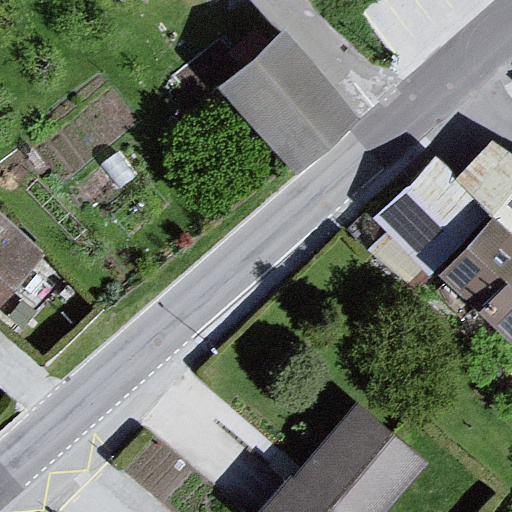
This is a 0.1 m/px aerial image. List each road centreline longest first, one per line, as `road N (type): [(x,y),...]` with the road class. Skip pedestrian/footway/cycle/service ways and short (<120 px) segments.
road 1 (tertiary): [(0,479),(401,127)]
road 2 (residential): [(271,0),(401,127)]
road 3 (tertiary): [(401,127),(511,28)]
